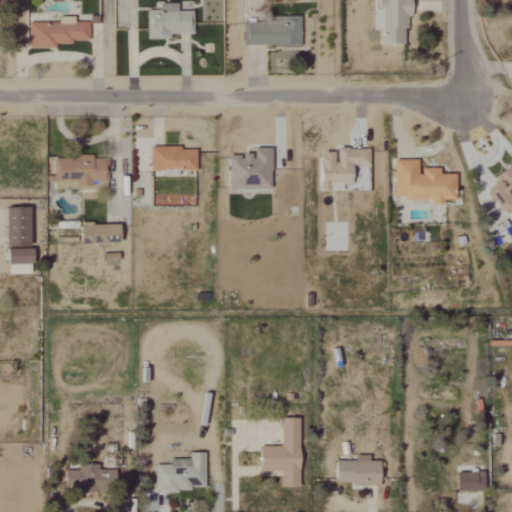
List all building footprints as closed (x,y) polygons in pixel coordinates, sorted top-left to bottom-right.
[(413,0),(379,0),(380,9),(376,9),(375,31),(381,31),(381,44),(406,45),(407,17),(413,17),(413,0)] [(148,40),(172,39),(172,34),(194,34),(193,11),(179,11),(178,3),(156,3),(156,10),(148,10),(148,40)] [(29,49),(57,48),(57,42),(89,42),(89,22),(75,22),(75,17),(60,17),(60,23),(28,24),(29,49)] [(301,19),(244,20),(245,47),(301,46),(301,19)] [(197,171),(197,149),(181,150),(181,146),(151,146),(152,171),(164,171),(164,177),(179,177),(179,171),(197,171)] [(272,190),(272,148),(255,148),(255,155),(230,155),(230,189),(272,190)] [(370,149),(337,149),(337,153),(322,153),(321,191),(344,191),(344,186),(354,186),(354,166),(370,166),(370,149)] [(55,159),(55,190),(95,189),(95,187),(106,187),(106,159),(55,159)] [(457,174),(441,174),(441,169),(420,168),(420,160),(395,160),(395,199),(432,200),(432,205),(444,205),(444,200),(457,200),(457,174)] [(511,166),(495,179),(498,182),(487,190),(505,216),(511,210),(511,166)] [(32,208),(8,208),(7,247),(31,247),(32,208)] [(496,245),(511,238),(511,228),(509,221),(494,227),(499,237),(494,240),(496,245)] [(121,224),(82,225),(82,244),(122,243),(121,224)] [(9,274),(34,273),(33,249),(9,249),(9,274)] [(104,262),(120,261),(120,253),(104,254),(104,262)] [(261,472),(282,472),(282,488),(301,488),(301,419),(282,419),(282,447),(261,447),(261,472)] [(206,490),(205,453),(190,453),(190,460),(170,460),(170,465),(154,466),(155,491),(206,490)] [(336,485),(381,486),(381,462),(370,461),(370,456),(356,456),(356,462),(337,461),(336,485)] [(66,486),(82,486),(82,491),(117,491),(117,470),(99,470),(99,468),(66,468),(66,486)] [(458,473),(459,492),(486,492),(485,472),(458,473)]
